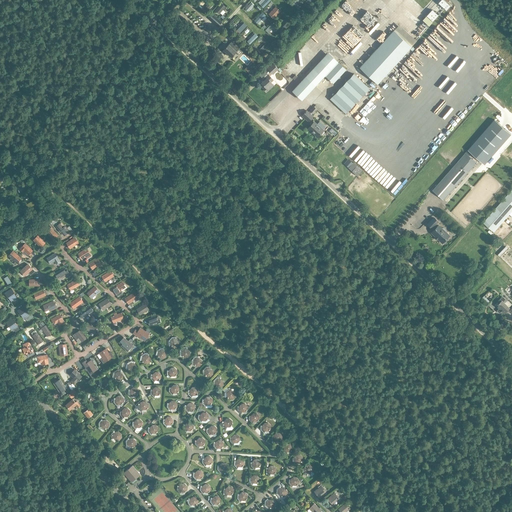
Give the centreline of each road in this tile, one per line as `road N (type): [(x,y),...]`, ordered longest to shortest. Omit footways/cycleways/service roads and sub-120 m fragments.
road 1 (unclassified): [(511,361),(129,0)]
road 2 (unknown): [(64,199),(390,511)]
road 3 (unclassified): [(133,511),(0,353)]
road 4 (unknown): [(384,323),(284,407)]
